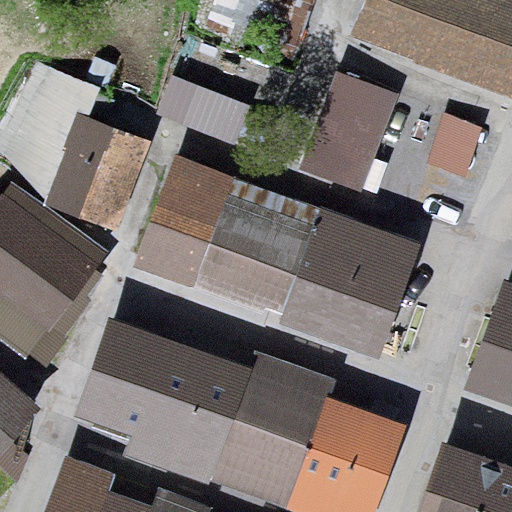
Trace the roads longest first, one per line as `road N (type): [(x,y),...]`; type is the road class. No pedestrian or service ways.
road 1 (residential): [(329,0),(269,166),(171,137),(23,511)]
road 2 (residential): [(511,165),(386,511)]
